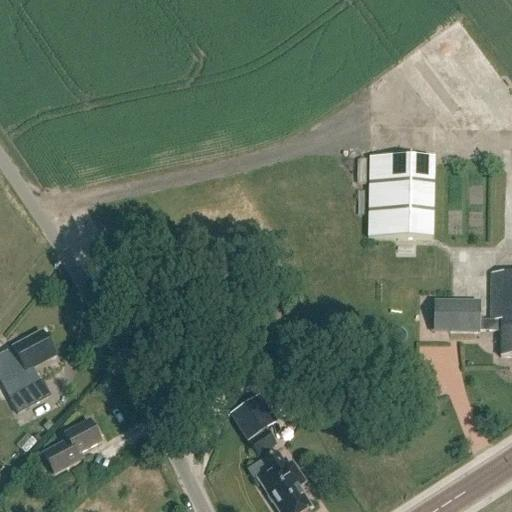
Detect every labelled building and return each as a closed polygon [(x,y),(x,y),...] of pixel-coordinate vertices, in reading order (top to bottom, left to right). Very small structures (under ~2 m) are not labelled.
[(429,37),(418,43),(430,64),(441,58),(429,37)] [(431,241),(432,160),(369,159),(367,240),(431,241)] [(470,246),(495,246),(495,169),(469,169),(469,215),(444,215),(444,234),(470,234),(470,246)] [(432,305),(432,335),(478,335),(478,333),(499,333),(499,359),(511,359),(511,274),(490,275),(490,322),(481,322),(481,321),(478,322),(478,305),(432,305)] [(40,383),(33,387),(25,374),(52,359),(40,336),(12,352),(0,358),(0,363),(7,376),(0,380),(11,399),(7,401),(16,418),(49,400),(40,383)] [(52,479),(78,465),(75,459),(100,446),(88,424),(62,438),(65,444),(40,457),(52,479)] [(266,433),(249,445),(259,460),(276,448),(266,433)] [(286,469),(276,454),(260,464),(267,474),(257,481),(276,511),(308,511),(311,511),(297,489),(303,485),(291,466),(286,469)]
